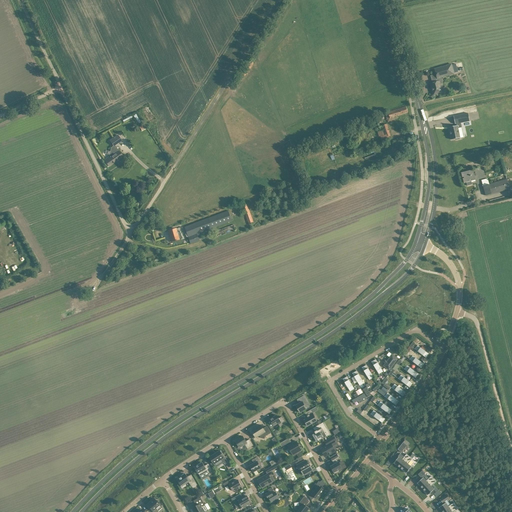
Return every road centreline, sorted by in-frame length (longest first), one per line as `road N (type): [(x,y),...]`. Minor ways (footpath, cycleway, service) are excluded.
road 1 (tertiary): [(417,240),(373,294),(175,422),(73,511)]
road 2 (tertiary): [(82,511),(146,450),(377,299),(408,273),(425,244)]
road 3 (unclassified): [(60,86),(129,234),(169,173)]
road 4 (residential): [(382,440),(349,414),(329,381),(415,329),(444,347)]
road 5 (track): [(169,173),(280,0)]
road 6 (residential): [(224,438),(285,403),(340,493)]
road 7 (track): [(511,447),(478,327),(465,314)]
road 8 (track): [(95,287),(129,234),(130,242),(170,250),(198,243)]
road 9 (tertiary): [(424,125),(389,0)]
road 10 (tertiary): [(425,244),(436,169),(424,125)]
